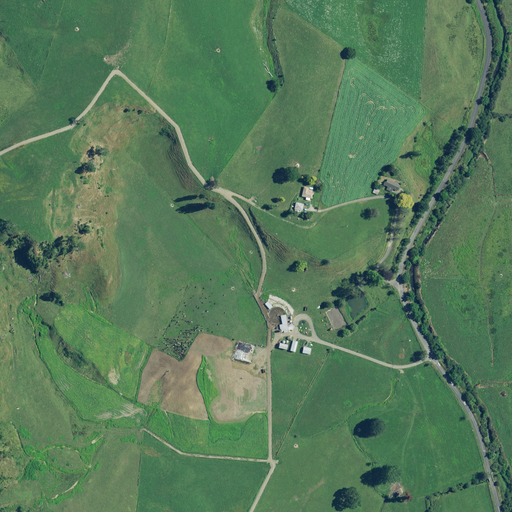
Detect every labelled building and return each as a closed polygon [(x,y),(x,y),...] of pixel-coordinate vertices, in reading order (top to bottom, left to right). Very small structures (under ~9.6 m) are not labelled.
[(399,185),(386,178),(383,185),(387,187),(386,190),(391,192),(392,189),(396,191),(399,185)] [(313,191),(312,190),(311,190),(311,189),(310,189),(310,190),(309,190),(308,190),(308,188),(304,186),(301,196),(306,197),(305,200),(309,201),(310,198),(312,199),(313,193),(313,191)] [(376,197),(377,194),(377,195),(379,190),(375,189),(374,188),(371,194),(376,197)] [(299,212),(299,210),(302,211),(303,204),(296,202),(294,209),(295,209),(294,211),(299,212)] [(272,307),(268,301),(263,305),(267,311),(272,307)] [(287,325),(285,315),(280,316),(282,324),(279,325),(280,332),(283,332),(283,333),(287,332),(287,330),(293,329),(292,324),(287,325)]
